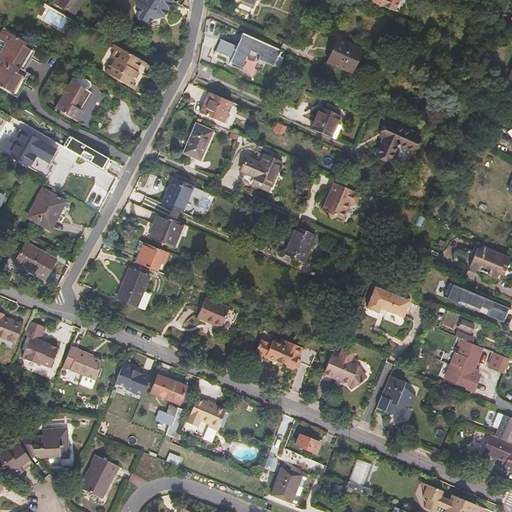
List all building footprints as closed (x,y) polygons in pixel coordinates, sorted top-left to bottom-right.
[(83,0),(57,0),(56,3),(76,15),(83,0)] [(175,12),(179,4),(171,0),(142,0),(140,4),(145,20),(154,25),(170,22),(173,16),(171,15),(173,11),(175,12)] [(241,8),(250,12),(255,0),(243,0),(241,8)] [(368,0),(368,1),(382,7),(383,6),(396,11),(400,0),(368,0)] [(304,41),(311,44),(318,29),(311,26),(304,41)] [(7,29),(1,39),(2,40),(9,45),(7,48),(6,48),(1,56),(0,55),(0,70),(1,71),(0,72),(0,85),(17,96),(24,84),(19,81),(22,74),(17,71),(20,67),(28,72),(34,60),(27,56),(31,49),(26,46),(28,42),(7,29)] [(282,53),(282,51),(244,34),(238,47),(222,40),(217,51),(233,59),(231,62),(244,68),(252,51),(262,56),(260,60),(273,66),(275,61),(277,62),(280,57),(281,57),(283,54),(282,53)] [(2,40),(0,42),(0,55),(1,56),(6,48),(7,48),(9,45),(2,40)] [(329,63),(352,73),(363,50),(349,44),(339,40),(329,63)] [(119,47),(117,50),(113,59),(116,61),(113,67),(111,66),(106,73),(131,87),(133,85),(140,73),(138,71),(142,64),(143,62),(119,47)] [(75,72),(71,80),(88,89),(91,84),(90,80),(75,72)] [(88,89),(71,80),(55,106),(60,109),(60,110),(91,128),(99,113),(105,116),(109,108),(104,105),(109,96),(101,90),(95,99),(88,94),(88,89)] [(95,99),(101,90),(103,87),(90,80),(91,84),(88,89),(88,94),(95,99)] [(227,117),(230,111),(233,103),(211,94),(202,114),(219,122),(222,115),(227,117)] [(238,114),(241,107),(233,103),(230,111),(238,114)] [(312,129),(333,138),(342,116),(322,107),(312,129)] [(378,155),(392,160),(399,144),(414,151),(419,137),(389,123),(383,138),(385,138),(378,155)] [(184,154),(198,160),(202,149),(205,151),(213,132),(197,124),(184,154)] [(59,151),(25,132),(16,146),(7,141),(1,150),(48,178),(51,173),(48,170),(59,151)] [(114,161),(71,136),(65,147),(93,164),(107,172),(114,161)] [(246,144),(247,142),(248,139),(240,136),(238,141),(246,144)] [(488,141),(497,145),(499,140),(491,136),(488,141)] [(262,163),(265,156),(265,155),(260,152),(256,161),(262,163)] [(281,163),(265,156),(262,163),(256,178),(255,179),(272,186),(281,163)] [(256,178),(262,163),(256,161),(251,159),(247,160),(243,169),(245,173),(256,178)] [(162,204),(182,213),(194,187),(174,179),(162,204)] [(343,204),(350,207),(351,204),(354,205),(355,205),(357,204),(358,202),(359,198),(360,198),(358,193),(357,193),(356,193),(356,192),(335,183),(330,196),(329,198),(343,204)] [(67,202),(44,189),(28,217),(51,230),(67,202)] [(446,196),(439,194),(433,207),(440,210),(446,196)] [(343,204),(329,198),(328,201),(323,211),(330,214),(332,218),(336,216),(337,217),(339,213),(343,204)] [(346,216),(350,207),(343,204),(339,213),(346,216)] [(183,225),(161,215),(151,239),(174,248),(183,225)] [(1,221),(15,230),(18,225),(3,217),(1,221)] [(1,221),(0,222),(0,230),(11,237),(15,230),(1,221)] [(317,236),(297,227),(286,254),(305,262),(317,236)] [(16,263),(45,280),(57,260),(27,243),(16,263)] [(165,265),(169,254),(146,244),(137,264),(157,272),(161,263),(165,265)] [(495,268),(501,270),(503,264),(507,266),(511,258),(483,246),(480,254),(476,252),(473,258),(495,268)] [(469,266),(492,276),(495,268),(473,258),(469,266)] [(497,278),(501,270),(495,268),(492,276),(497,278)] [(119,299),(137,307),(144,290),(149,276),(131,269),(119,299)] [(310,279),(304,276),(300,284),(306,287),(310,279)] [(488,316),(503,322),(509,309),(478,296),(477,298),(474,297),(475,294),(450,284),(444,298),(469,308),(470,305),(480,309),(482,304),(491,308),(488,316)] [(403,314),(406,316),(412,302),(377,287),(371,301),(403,314)] [(144,290),(137,307),(146,311),(152,293),(144,290)] [(338,301),(344,303),(349,292),(343,290),(338,301)] [(229,309),(205,299),(198,316),(222,326),(229,309)] [(405,319),(406,316),(403,314),(371,301),(368,308),(379,313),(380,311),(381,309),(388,312),(401,318),(405,319)] [(5,316),(0,313),(0,342),(5,345),(7,339),(15,343),(22,326),(5,318),(5,316)] [(473,325),(463,321),(460,327),(471,332),(473,325)] [(48,328),(31,322),(26,335),(32,338),(24,358),(42,365),(43,364),(52,368),(60,349),(42,342),(48,328)] [(462,339),(469,342),(471,337),(464,333),(462,339)] [(313,368),(316,360),(285,347),(274,342),(272,346),(262,342),(256,355),(267,360),(268,358),(270,359),(272,362),(275,363),(277,362),(289,366),(288,368),(295,371),(299,369),(302,364),(313,368)] [(285,347),(316,360),(319,353),(305,348),(304,349),(287,342),(285,347)] [(81,349),(73,345),(65,365),(96,379),(103,362),(93,357),(80,352),(81,349)] [(449,369),(479,381),(480,377),(478,376),(479,372),(475,370),(481,354),(459,345),(449,369)] [(351,361),(355,352),(344,348),(341,356),(351,361)] [(94,354),(81,349),(80,352),(93,357),(94,354)] [(335,356),(358,366),(359,364),(351,361),(341,356),(336,354),(335,356)] [(491,368),(503,374),(509,360),(495,355),(491,368)] [(331,366),(365,381),(367,380),(358,366),(335,356),(331,366)] [(133,362),(124,359),(117,379),(127,383),(127,385),(144,391),(151,372),(142,369),(141,371),(134,368),(134,366),(133,362)] [(352,389),(365,381),(331,366),(328,365),(325,374),(332,378),(350,385),(352,389)] [(475,391),(479,381),(449,369),(445,378),(475,391)] [(390,373),(388,379),(395,382),(397,376),(390,373)] [(187,387),(159,375),(152,393),(180,404),(187,387)] [(405,379),(397,376),(395,382),(403,386),(405,379)] [(388,379),(384,389),(390,391),(395,382),(388,379)] [(403,386),(417,391),(419,385),(405,379),(403,386)] [(390,391),(411,400),(415,395),(417,391),(403,386),(395,382),(390,391)] [(384,389),(378,403),(393,410),(394,406),(396,403),(400,405),(401,402),(407,405),(411,400),(390,391),(384,389)] [(227,411),(199,399),(191,420),(200,424),(202,420),(211,424),(210,426),(219,430),(227,411)] [(175,438),(186,411),(170,406),(167,414),(160,411),(157,419),(171,425),(167,435),(175,438)] [(496,436),(511,442),(511,418),(505,416),(496,436)] [(97,434),(104,436),(110,422),(103,419),(97,434)] [(37,434),(21,446),(32,462),(39,457),(43,462),(52,461),(63,460),(63,462),(74,462),(72,430),(46,432),(46,439),(40,439),(37,434)] [(511,442),(496,436),(492,434),(484,453),(508,462),(505,468),(511,471),(511,442)] [(321,443),(300,435),(296,446),(317,454),(321,443)] [(21,446),(17,440),(0,451),(0,471),(14,473),(17,476),(34,464),(32,462),(21,446)] [(119,467),(101,458),(98,466),(94,464),(93,463),(81,488),(101,498),(114,474),(115,475),(119,467)] [(63,470),(63,462),(63,460),(52,461),(53,470),(63,470)] [(361,461),(359,460),(350,482),(352,482),(363,487),(372,465),(361,461)] [(302,476),(283,468),(273,494),(293,502),(302,476)] [(348,488),(369,496),(372,490),(363,487),(350,482),(348,488)] [(343,487),(337,484),(334,492),(339,495),(343,487)] [(467,511),(472,511),(474,509),(476,504),(452,495),(449,501),(440,497),(443,491),(442,491),(427,484),(424,491),(422,496),(426,503),(424,507),(435,511),(435,510),(438,511),(466,511),(467,511)]
